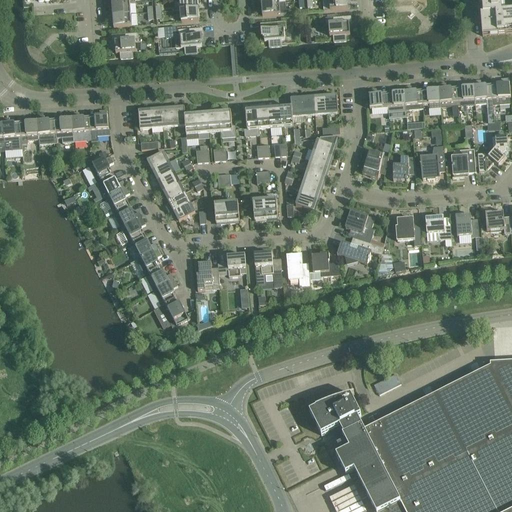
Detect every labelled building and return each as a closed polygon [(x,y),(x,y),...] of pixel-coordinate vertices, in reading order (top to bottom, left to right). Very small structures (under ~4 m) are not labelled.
[(197,0),(181,0),(180,0),(180,12),(199,10),(197,0)] [(347,0),(325,0),(323,0),(324,12),(348,10),(347,0)] [(482,37),(483,37),(511,34),(511,12),(502,13),(502,6),(502,0),(479,0),(480,8),(481,8),(482,15),(481,15),(482,37)] [(286,15),(285,3),(261,5),(262,17),(286,15)] [(130,4),(112,6),(113,17),(131,16),(130,4)] [(199,22),(199,10),(180,12),(181,23),(199,22)] [(131,16),(113,17),(114,29),(132,27),(137,27),(136,15),(131,16)] [(346,42),(346,40),(345,36),(350,36),(349,25),(352,24),(351,17),(325,19),(326,26),(329,26),(330,37),(334,37),(334,43),(346,42)] [(281,47),(281,46),(281,41),(285,41),(284,30),(287,29),(286,22),(260,25),(261,32),(264,31),(264,42),(269,42),(270,48),(281,47)] [(185,49),(185,53),(186,55),(197,54),(197,52),(197,48),(202,47),(201,36),(203,36),(203,29),(177,31),(177,28),(165,29),(165,39),(175,38),(176,50),(185,49)] [(133,59),(133,57),(132,53),(136,53),(135,42),(138,41),(138,34),(112,36),(112,43),(115,43),(116,54),(120,54),(121,60),(133,59)] [(502,86),(491,87),(493,108),(499,107),(511,106),(510,99),(509,80),(501,80),(502,86)] [(481,82),(474,83),(475,107),(487,106),(488,125),(494,125),(493,108),(491,87),(481,88),(481,82)] [(467,89),(457,90),(458,108),(464,108),(475,107),(474,83),(466,83),(467,89)] [(432,92),(422,93),(423,106),(428,106),(429,110),(441,109),(439,85),(432,86),(432,92)] [(446,85),(439,85),(441,109),(452,108),(453,118),(459,118),(458,108),(457,90),(446,91),(446,85)] [(397,94),(387,95),(388,109),(389,120),(407,119),(406,112),(404,88),(397,89),(397,94)] [(411,88),(404,88),(406,112),(423,111),(423,106),(422,93),(412,93),(411,88)] [(376,90),(369,91),(370,110),(388,109),(388,114),(389,114),(387,95),(377,96),(376,90)] [(338,115),(337,95),(325,96),(326,116),(338,115)] [(325,96),(314,97),(315,117),(326,116),(325,96)] [(314,97),(302,98),(304,118),(315,117),(314,97)] [(291,99),(291,108),(291,110),(292,110),(293,119),(304,118),(302,98),(291,99)] [(185,116),(185,107),(173,108),(174,128),(186,127),(185,118),(186,118),(185,116)] [(163,129),(174,128),(173,108),(161,109),(163,129)] [(293,119),(292,110),(291,110),(291,108),(280,109),(282,128),(294,127),(293,119)] [(163,129),(161,109),(150,110),(152,130),(163,129)] [(280,109),(269,110),(270,129),(271,137),(282,137),(282,128),(280,109)] [(140,131),(152,130),(150,110),(138,111),(140,131)] [(259,130),(270,129),(269,110),(257,111),(259,130)] [(259,137),(259,130),(257,111),(246,112),(247,130),(244,131),(245,138),(259,137)] [(100,118),(90,119),(92,142),(92,144),(98,144),(98,138),(100,138),(110,137),(111,137),(110,130),(109,131),(107,112),(99,112),(100,118)] [(231,113),(219,114),(221,133),(221,140),(236,139),(235,128),(232,128),(231,114),(231,113)] [(79,114),(72,115),(74,144),(92,142),(90,119),(79,120),(79,114)] [(208,115),(208,116),(210,134),(221,133),(219,114),(208,115)] [(65,121),(55,122),(56,135),(57,140),(62,140),(63,145),(74,144),(72,115),(65,115),(65,121)] [(198,135),(210,134),(208,116),(208,115),(196,116),(198,135)] [(185,118),(186,127),(187,139),(187,141),(199,141),(198,135),(196,116),(185,116),(186,118),(185,118)] [(30,124),(20,124),(22,147),(28,147),(27,142),(39,142),(37,117),(30,118),(30,124)] [(44,117),(37,117),(39,142),(39,146),(57,145),(57,140),(56,135),(55,122),(45,122),(44,117)] [(9,120),(2,120),(5,154),(6,159),(23,158),(22,151),(22,147),(20,124),(10,125),(9,120)] [(490,138),(497,137),(496,126),(489,127),(490,138)] [(339,129),(328,130),(328,137),(340,136),(339,129)] [(368,135),(366,142),(372,144),(375,135),(368,135)] [(478,155),(479,174),(486,173),(494,164),(499,167),(506,159),(505,158),(508,155),(508,150),(508,138),(495,139),(492,139),(493,148),(494,150),(488,157),(485,155),(478,155)] [(318,141),(314,152),(333,158),(338,144),(337,140),(337,139),(321,140),(320,142),(318,141),(317,141),(318,141)] [(142,152),(153,151),(153,144),(141,145),(142,152)] [(203,152),(204,164),(210,164),(209,152),(208,152),(207,147),(200,148),(201,152),(203,152)] [(420,167),(422,167),(423,182),(440,180),(439,174),(446,174),(444,148),(434,149),(432,157),(431,157),(427,157),(424,159),(421,159),(421,166),(420,166),(420,167)] [(476,174),(475,162),(474,151),(460,152),(460,153),(461,153),(461,155),(458,158),(452,159),(454,179),(452,179),(452,180),(464,179),(464,178),(462,179),(462,177),(469,176),(469,175),(476,174)] [(105,152),(99,156),(100,157),(102,162),(108,159),(105,152)] [(314,152),(310,163),(329,169),(330,165),(333,158),(314,152)] [(146,162),(151,173),(169,164),(163,153),(146,162)] [(369,154),(362,176),(378,181),(380,172),(385,174),(385,176),(388,159),(383,157),(383,156),(377,155),(368,153),(368,154),(369,154)] [(93,166),(89,169),(94,180),(97,184),(97,185),(113,176),(109,167),(114,164),(110,158),(108,159),(102,162),(93,166)] [(409,177),(416,176),(415,159),(401,159),(401,166),(393,166),(393,182),(405,182),(405,183),(406,183),(406,184),(407,184),(408,184),(409,183),(410,182),(410,181),(410,180),(409,180),(409,177)] [(169,164),(151,173),(157,183),(174,174),(180,171),(175,161),(169,164)] [(184,169),(191,165),(188,161),(182,164),(184,169)] [(310,163),(307,174),(325,180),(329,169),(310,163)] [(187,174),(193,170),(191,165),(184,169),(187,174)] [(179,184),(174,174),(157,183),(162,193),(179,184)] [(303,185),(320,190),(322,191),(325,180),(307,174),(303,185)] [(91,188),(87,190),(89,193),(92,191),(97,200),(94,201),(95,205),(100,202),(105,200),(126,189),(123,182),(118,185),(113,176),(97,185),(91,188)] [(192,184),(194,189),(201,186),(199,181),(192,184)] [(162,193),(165,200),(167,203),(185,194),(179,184),(162,193)] [(318,202),(322,191),(320,190),(303,185),(300,196),(318,202)] [(203,190),(201,186),(194,189),(197,194),(203,190)] [(126,189),(105,200),(106,203),(112,213),(105,217),(106,219),(113,215),(129,207),(125,198),(130,195),(126,189)] [(190,204),(185,194),(167,203),(172,213),(190,204)] [(266,222),(278,221),(277,207),(280,207),(279,195),(264,196),(266,222)] [(255,223),(266,222),(264,196),(250,197),(250,204),(253,203),(255,223)] [(315,213),(318,202),(300,196),(296,207),(315,213)] [(178,224),(179,223),(195,215),(190,204),(172,213),(178,224)] [(238,205),(226,206),(228,225),(240,224),(238,205)] [(216,226),(228,225),(226,206),(214,206),(216,226)] [(129,207),(113,215),(121,231),(142,220),(139,213),(134,216),(129,207)] [(511,235),(510,218),(504,219),(503,213),(498,213),(498,211),(491,212),(491,214),(485,215),(487,232),(492,232),(493,233),(494,233),(495,233),(496,233),(497,233),(498,233),(499,233),(500,232),(501,231),(504,231),(505,236),(511,235)] [(370,245),(383,249),(384,245),(372,240),(374,232),(365,229),(368,218),(362,216),(360,212),(357,214),(351,212),(345,230),(359,234),(357,241),(370,245)] [(429,219),(426,219),(427,235),(439,234),(440,242),(445,242),(446,248),(452,247),(451,241),(450,227),(444,228),(444,220),(444,218),(436,218),(435,216),(429,217),(429,219)] [(470,216),(455,217),(457,238),(471,237),(471,240),(479,239),(478,221),(471,222),(470,216)] [(422,247),(420,230),(414,230),(413,220),(404,221),(404,219),(398,220),(398,221),(398,229),(396,229),(397,243),(414,241),(414,248),(422,247)] [(142,220),(121,231),(129,246),(145,238),(141,229),(146,226),(142,220)] [(129,247),(127,248),(135,263),(137,262),(158,251),(155,244),(150,247),(145,238),(129,246),(129,247)] [(95,244),(92,240),(85,244),(88,248),(95,244)] [(370,245),(357,241),(356,241),(354,248),(341,243),(337,257),(347,260),(349,266),(358,263),(367,267),(369,261),(370,261),(371,259),(370,259),(371,254),(382,257),(383,249),(370,245)] [(137,262),(131,265),(139,280),(145,277),(161,269),(157,260),(162,257),(158,251),(137,262)] [(273,261),(272,255),(254,256),(257,288),(266,287),(265,276),(273,276),(274,289),(285,289),(284,272),(283,260),(273,261)] [(313,274),(309,275),(310,282),(322,282),(322,279),(341,277),(337,265),(330,265),(329,255),(320,255),(320,256),(312,257),(313,274)] [(310,282),(309,275),(308,265),(302,266),(302,259),(296,260),(296,257),(294,257),(294,256),(289,256),(289,258),(287,258),(289,282),(299,281),(299,289),(310,288),(309,282),(310,282)] [(218,266),(218,270),(219,278),(229,277),(229,279),(241,278),(241,276),(247,275),(245,257),(227,259),(228,265),(218,266)] [(379,273),(378,279),(390,276),(389,273),(393,271),(390,257),(382,258),(379,273)] [(220,290),(219,278),(218,270),(212,270),(211,264),(198,265),(199,276),(197,276),(198,293),(205,292),(205,285),(212,284),(213,291),(220,290)] [(161,269),(145,277),(153,293),(174,282),(171,275),(166,278),(161,269)] [(174,282),(153,293),(161,309),(178,300),(173,291),(178,288),(174,282)] [(204,296),(195,296),(196,305),(201,305),(200,302),(204,302),(204,296)] [(178,300),(161,309),(172,330),(189,321),(182,309),(178,300)] [(249,300),(242,301),(242,310),(250,310),(249,300)] [(316,410),(309,413),(321,437),(329,433),(329,434),(330,435),(331,436),(332,436),(333,437),(334,437),(335,437),(335,438),(336,438),(337,439),(337,440),(338,440),(340,444),(337,445),(338,448),(341,454),(336,456),(341,465),(345,473),(346,475),(355,471),(375,511),(511,511),(511,363),(500,364),(483,365),(483,371),(364,431),(358,418),(361,417),(352,398),(354,397),(354,396),(348,398),(341,399),(335,401),(329,404),(322,406),(316,409),(316,410)] [(374,386),(379,396),(402,385),(397,375),(374,386)] [(379,420),(376,415),(368,419),(371,424),(379,420)]
